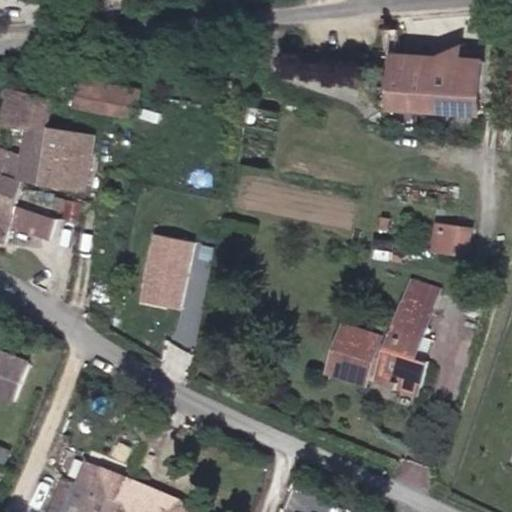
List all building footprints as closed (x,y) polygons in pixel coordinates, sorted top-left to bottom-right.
[(399,50),(395,105),(488,112),(492,57),(399,50)] [(86,75),(82,103),(139,113),(144,84),(86,75)] [(0,248),(3,250),(10,230),(48,245),(60,217),(21,201),(27,183),(90,194),(98,141),(49,132),(58,103),(13,93),(4,124),(29,129),(23,159),(0,151),(0,248)] [(273,169),(282,106),(252,102),(243,165),(273,169)] [(442,225),(440,250),(471,252),(474,228),(442,225)] [(195,244),(160,236),(145,298),(181,306),(195,244)] [(430,362),(422,359),(444,289),(413,277),(392,342),(381,339),(384,331),(349,319),(331,369),(367,381),(370,374),(380,378),(378,383),(417,396),(430,362)] [(0,346),(0,395),(17,402),(34,360),(0,346)] [(88,457),(79,480),(66,476),(52,511),(198,511),(202,501),(88,457)]
